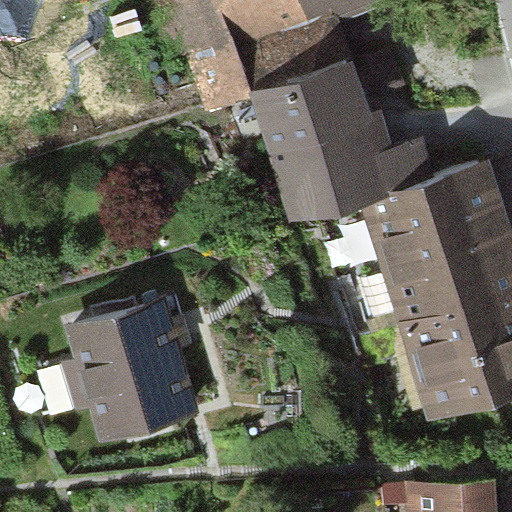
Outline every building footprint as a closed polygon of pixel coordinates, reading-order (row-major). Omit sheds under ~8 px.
[(255,86),(250,72),(351,36),(340,6),(354,0),(141,0),(160,52),(187,42),(205,100),(255,86)] [(351,36),(250,72),(255,86),(269,130),(297,210),(355,190),(439,161),(426,122),(395,132),(382,95),(372,98),(368,86),(403,75),(390,37),(356,49),(351,36)] [(355,190),(433,408),(482,391),(511,380),(511,225),(485,148),(439,161),(355,190)] [(165,285),(64,315),(75,352),(62,356),(76,403),(88,400),(98,432),(200,402),(178,331),(165,285)] [(406,511),(497,511),(495,471),(381,478),(382,503),(406,501),(406,511)]
